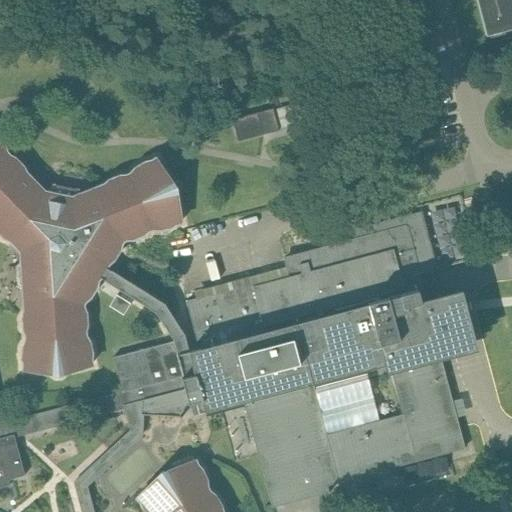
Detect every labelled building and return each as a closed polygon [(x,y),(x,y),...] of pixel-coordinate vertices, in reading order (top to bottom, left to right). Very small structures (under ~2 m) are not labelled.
[(511,0),(478,0),(487,33),(489,33),(488,28),(511,21),(511,0)] [(273,108),(232,119),(238,141),(279,130),(273,108)] [(156,312),(174,339),(174,341),(178,354),(189,352),(184,335),(164,304),(106,268),(108,263),(115,258),(116,254),(119,252),(121,243),(123,240),(126,239),(135,238),(137,236),(141,236),(148,230),(153,228),(162,229),(165,227),(169,228),(176,223),(181,222),(177,203),(173,195),(174,195),(177,189),(175,185),(170,183),(169,184),(166,176),(156,159),(151,162),(143,164),(141,166),(137,167),(131,174),(126,176),(118,177),(115,180),(111,180),(104,185),(72,198),(44,192),(26,173),(25,173),(21,165),(18,164),(16,160),(9,156),(5,152),(3,144),(0,142),(0,232),(1,233),(3,237),(11,241),(21,251),(25,312),(23,320),(25,324),(24,327),(27,336),(27,341),(23,349),(24,352),(23,356),(24,365),(24,369),(44,371),(52,370),(52,371),(56,376),(61,375),(64,371),(64,369),(73,369),(92,365),(91,360),(91,351),(89,348),(90,344),(86,337),(84,332),(87,323),(85,319),(86,316),(83,308),(83,304),(85,301),(84,301),(91,295),(92,292),(95,290),(97,281),(100,277),(156,312)] [(242,397),(271,508),(329,493),(327,485),(465,449),(440,354),(471,346),(458,296),(431,303),(430,299),(421,302),(418,291),(423,289),(418,274),(437,269),(422,211),(330,236),(332,244),(291,255),(295,272),(186,301),(199,349),(189,352),(178,354),(185,380),(181,381),(184,390),(188,404),(190,403),(201,400),(203,407),(242,397)] [(128,307),(114,298),(109,306),(124,315),(128,307)] [(0,487),(10,485),(9,480),(25,476),(14,436),(124,406),(184,390),(181,381),(185,380),(178,354),(174,341),(113,357),(123,393),(7,423),(5,406),(0,407),(0,487)] [(221,511),(222,511),(219,504),(216,501),(215,498),(208,492),(206,487),(205,479),(202,476),(202,472),(196,466),(194,461),(176,469),(169,474),(169,473),(163,471),(159,474),(158,480),(159,481),(152,485),(137,498),(141,502),(144,510),(148,511),(147,511),(93,511),(86,486),(142,435),(143,415),(179,417),(181,419),(182,418),(179,416),(188,404),(184,390),(124,406),(130,431),(74,483),(81,511),(221,511)] [(201,400),(190,403),(193,415),(204,412),(203,407),(201,400)]
